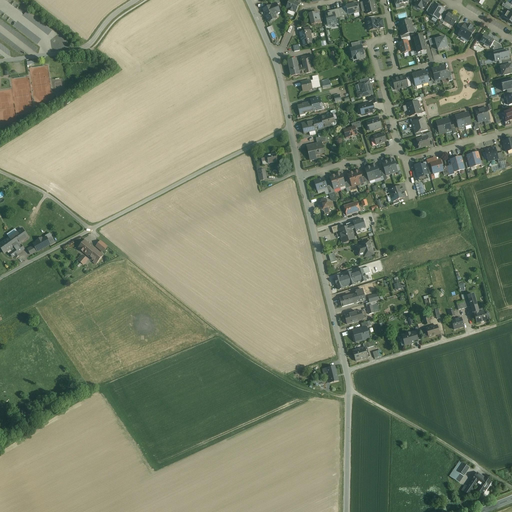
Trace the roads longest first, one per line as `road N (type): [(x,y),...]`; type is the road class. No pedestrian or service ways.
road 1 (residential): [(290,127),(0,278)]
road 2 (track): [(348,396),(306,387),(255,360),(91,228)]
road 3 (residential): [(346,370),(300,176)]
road 4 (track): [(348,389),(511,487)]
road 5 (unclassified): [(0,61),(87,47),(112,14),(136,0)]
road 6 (residential): [(495,325),(346,370)]
road 7 (residential): [(346,511),(346,370)]
road 8 (residential): [(511,131),(407,160),(400,149)]
